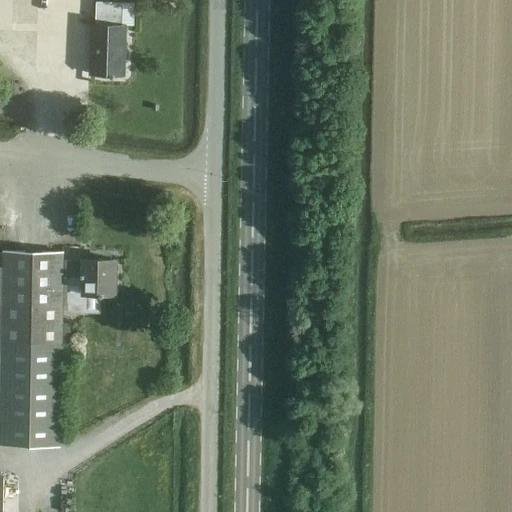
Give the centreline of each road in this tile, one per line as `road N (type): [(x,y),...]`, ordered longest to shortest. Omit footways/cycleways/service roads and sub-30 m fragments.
road 1 (secondary): [(247,511),(258,0)]
road 2 (unclassified): [(205,511),(210,183)]
road 3 (unclassified): [(210,183),(0,151)]
road 4 (unclassified): [(210,183),(215,0)]
